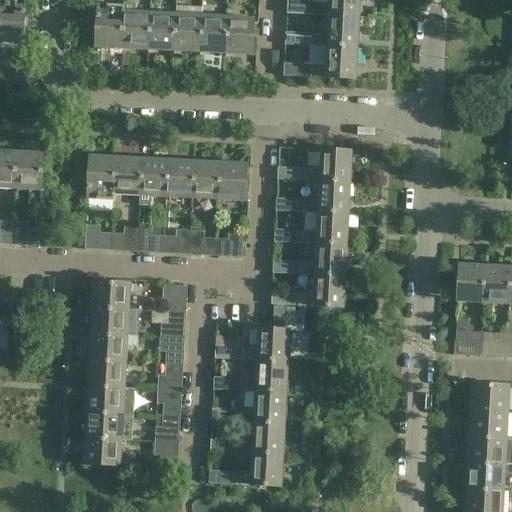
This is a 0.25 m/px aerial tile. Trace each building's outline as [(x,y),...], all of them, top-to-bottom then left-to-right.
[(361,0),(329,0),(329,6),(288,3),(288,16),(306,17),(329,17),(328,18),(360,20),(361,0)] [(27,4),(0,2),(0,6),(0,45),(25,47),(27,4)] [(123,52),(126,9),(99,7),(97,51),(123,52)] [(126,9),(123,52),(149,53),(151,16),(126,15),(126,9)] [(177,18),(151,16),(149,53),(175,54),(177,18)] [(203,19),(177,18),(175,54),(201,56),(203,19)] [(360,20),(328,18),(328,37),(287,35),(286,47),(310,48),(327,49),(359,51),(360,20)] [(203,19),(201,56),(227,57),(229,20),(203,19)] [(256,22),(229,20),(227,57),(254,59),(256,22)] [(359,51),(327,49),(326,67),(285,66),(284,79),(323,81),(357,83),(359,51)] [(321,185),(352,187),(354,154),(322,152),(321,172),(279,169),(279,182),(321,184),(321,185)] [(0,154),(0,190),(17,192),(19,155),(0,154)] [(45,156),(19,155),(17,192),(31,193),(30,204),(43,205),(45,156)] [(116,197),(118,160),(91,159),(89,201),(116,203),(116,197)] [(118,160),(116,197),(142,198),(144,161),(118,160)] [(144,161),(142,198),(168,200),(170,163),(144,161)] [(170,163),(168,200),(194,201),(195,164),(170,163)] [(221,165),(195,164),(194,201),(219,202),(221,165)] [(248,166),(221,165),(219,202),(246,204),(248,166)] [(352,187),(321,185),(320,203),(278,201),(277,213),(319,216),(319,217),(350,218),(352,187)] [(350,218),(319,217),(318,234),(276,232),(275,245),(317,246),(317,247),(348,249),(350,218)] [(0,247),(14,248),(15,224),(0,222),(0,247)] [(15,224),(14,248),(40,249),(41,232),(29,231),(29,224),(15,224)] [(100,252),(101,229),(88,228),(87,251),(100,252)] [(124,236),(114,235),(113,253),(139,254),(140,230),(125,230),(124,236)] [(153,231),(140,230),(139,254),(152,255),(153,231)] [(191,257),(192,233),(177,232),(175,256),(191,257)] [(201,234),(192,233),(191,257),(199,257),(201,234)] [(242,260),(244,236),(229,235),(227,259),(242,260)] [(348,249),(317,247),(316,265),(275,263),(274,276),(316,278),(316,279),(347,280),(348,249)] [(484,306),(487,269),(460,267),(458,305),(484,306)] [(511,270),(487,269),(484,306),(511,308),(511,282),(511,270)] [(347,280),(316,279),(315,296),(273,294),(273,306),(330,310),(345,311),(347,280)] [(94,284),(93,310),(130,312),(132,286),(94,284)] [(164,287),(163,302),(187,304),(188,289),(164,287)] [(130,312),(93,310),(92,336),(129,338),(130,312)] [(0,352),(8,353),(10,322),(0,321),(0,352)] [(161,326),(161,340),(185,341),(186,327),(161,326)] [(243,350),(216,348),(216,361),(258,363),(289,365),(291,332),(259,331),(258,350),(243,350)] [(482,359),(483,335),(456,334),(455,357),(482,359)] [(508,360),(509,336),(496,335),(495,360),(508,360)] [(92,336),(90,362),(127,364),(129,338),(92,336)] [(161,340),(160,354),(184,356),(185,341),(161,340)] [(0,366),(16,368),(17,354),(0,352),(0,366)] [(90,362),(89,388),(126,390),(127,364),(90,362)] [(227,380),(214,380),(214,392),(256,394),(287,396),(289,365),(258,363),(257,382),(227,380)] [(159,378),(158,392),(182,393),(183,379),(159,378)] [(471,413),(508,415),(510,389),(473,387),(471,413)] [(89,388),(87,414),(125,416),(135,416),(136,391),(126,390),(89,388)] [(158,392),(157,406),(181,407),(182,393),(158,392)] [(287,396),(256,394),(255,413),(213,410),(212,423),(254,425),(286,426),(287,396)] [(508,415),(471,413),(470,439),(507,441),(508,415)] [(125,416),(87,414),(86,440),(123,442),(125,416)] [(286,426),(254,425),(253,444),(212,442),(211,444),(211,454),(218,455),(252,456),(252,457),(284,458),(286,426)] [(156,430),(155,444),(179,445),(180,431),(156,430)] [(507,441),(470,439),(469,465),(506,467),(507,441)] [(123,442),(86,440),(84,466),(122,468),(123,442)] [(179,445),(155,444),(154,458),(161,458),(161,470),(178,471),(179,445)] [(284,458),(252,457),(251,475),(210,473),(209,485),(282,490),(284,458)] [(506,467),(469,465),(467,491),(504,493),(506,467)] [(467,491),(465,511),(503,511),(504,493),(467,491)]
